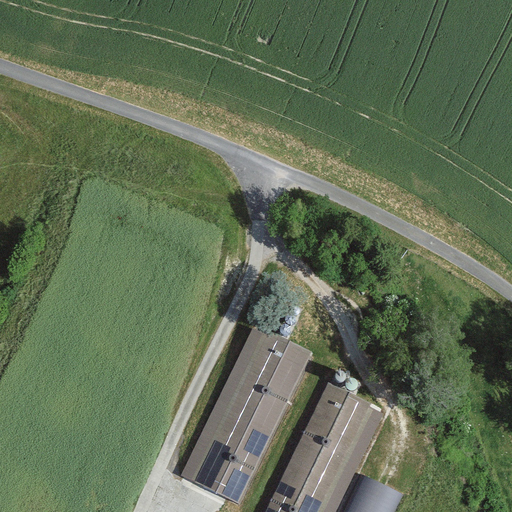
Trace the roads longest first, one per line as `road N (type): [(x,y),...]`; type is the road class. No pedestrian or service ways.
road 1 (track): [(511,296),(380,214),(254,161)]
road 2 (track): [(0,107),(126,183),(261,212)]
